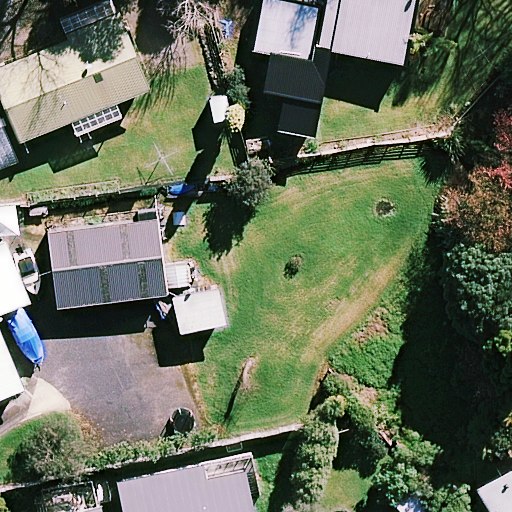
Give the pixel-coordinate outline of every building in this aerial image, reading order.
[(256,0),(250,48),(308,56),(310,45),(403,58),(406,38),(438,43),(444,0),(256,0)] [(0,65),(0,93),(19,137),(110,98),(122,125),(162,108),(121,14),(0,65)] [(0,163),(16,158),(0,118),(0,163)] [(0,232),(18,230),(12,200),(0,202),(0,232)] [(49,305),(188,288),(185,264),(161,267),(154,213),(40,227),(49,305)] [(0,306),(28,295),(3,234),(0,235),(0,391),(20,383),(0,335),(0,306)] [(208,287),(175,295),(183,330),(216,322),(208,287)] [(254,511),(244,452),(115,475),(122,511),(254,511)] [(511,511),(511,459),(474,481),(491,511),(511,511)] [(441,511),(445,509),(417,479),(392,502),(402,511),(441,511)] [(100,511),(98,500),(42,511),(100,511)]
